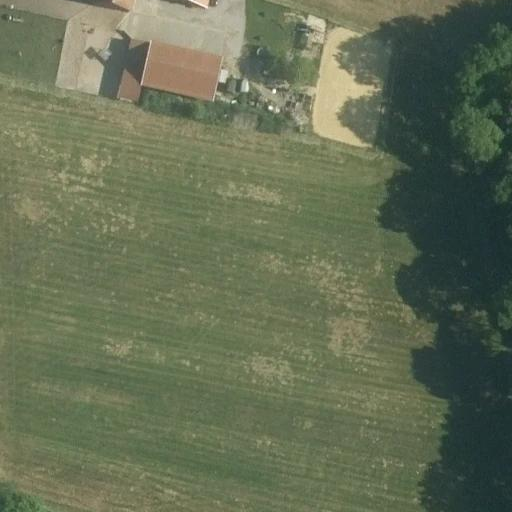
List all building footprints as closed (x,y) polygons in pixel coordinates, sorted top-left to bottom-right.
[(91,0),(91,6),(127,14),(129,0),(91,0)] [(160,0),(203,10),(205,0),(160,0)] [(236,66),(148,46),(148,48),(146,58),(139,86),(140,87),(211,102),(227,106),(236,66)] [(148,48),(142,46),(140,57),(146,58),(148,48)] [(211,102),(140,87),(137,101),(207,116),(211,102)]
